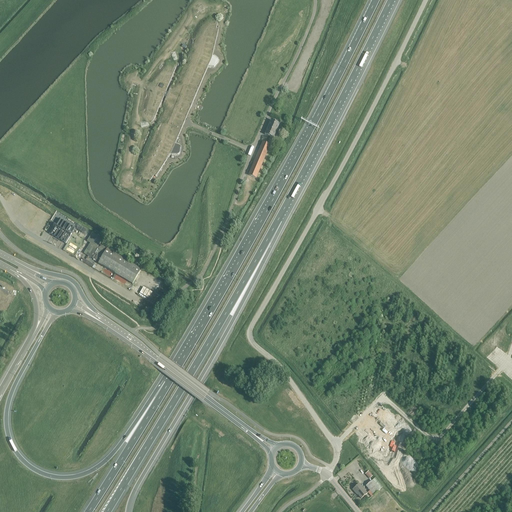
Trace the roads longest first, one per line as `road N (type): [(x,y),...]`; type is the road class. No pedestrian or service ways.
road 1 (unclassified): [(331,467),(337,449),(249,335),(425,0)]
road 2 (motorway): [(376,0),(168,382)]
road 3 (motorway): [(168,382),(93,471),(64,478),(35,471),(12,446),(7,406),(56,312)]
road 4 (motorway): [(107,511),(278,219)]
road 5 (motorway): [(128,511),(278,219)]
road 6 (unclassified): [(221,233),(315,0)]
road 7 (motorway): [(278,219),(390,0)]
road 8 (track): [(505,365),(439,436),(386,399),(333,443)]
road 9 (primary): [(255,435),(115,330)]
road 10 (unclassified): [(135,297),(23,230),(0,197)]
road 11 (motorway): [(168,382),(89,511)]
